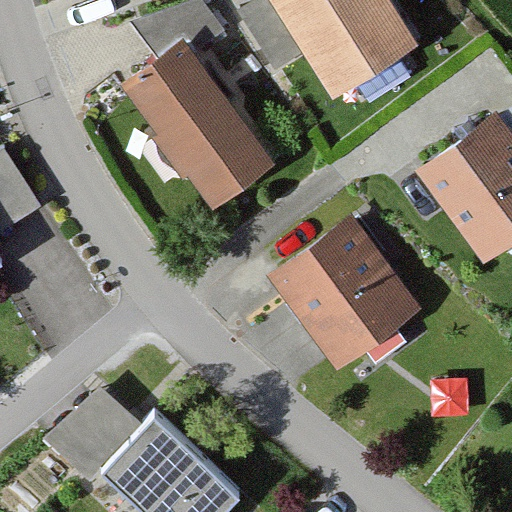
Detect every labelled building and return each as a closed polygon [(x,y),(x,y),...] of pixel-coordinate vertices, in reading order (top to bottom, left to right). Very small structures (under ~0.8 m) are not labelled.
[(433,41),(404,0),(285,0),(286,0),(352,96),(433,41)] [(283,163),(196,43),(133,89),(220,208),(283,163)] [(425,174),(497,264),(511,252),(511,123),(502,112),(425,174)] [(0,289),(46,357),(111,313),(3,154),(0,156),(0,289)] [(275,272),(346,367),(423,309),(352,215),(275,272)] [(238,511),(252,497),(167,421),(118,477),(157,511),(238,511)]
